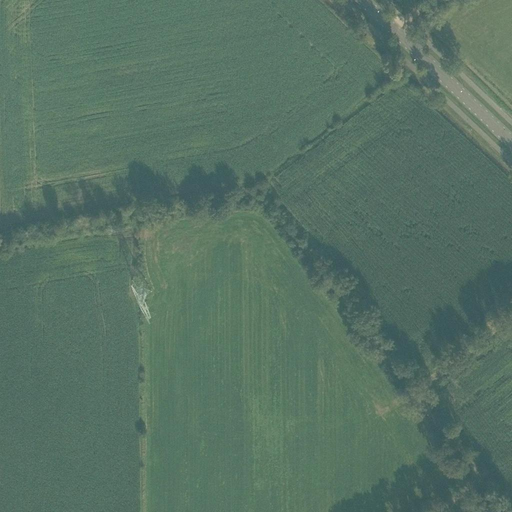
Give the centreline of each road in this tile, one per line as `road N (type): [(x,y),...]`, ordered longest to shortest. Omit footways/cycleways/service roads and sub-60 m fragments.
road 1 (track): [(511,315),(412,393),(479,480)]
road 2 (secondary): [(511,145),(387,27)]
